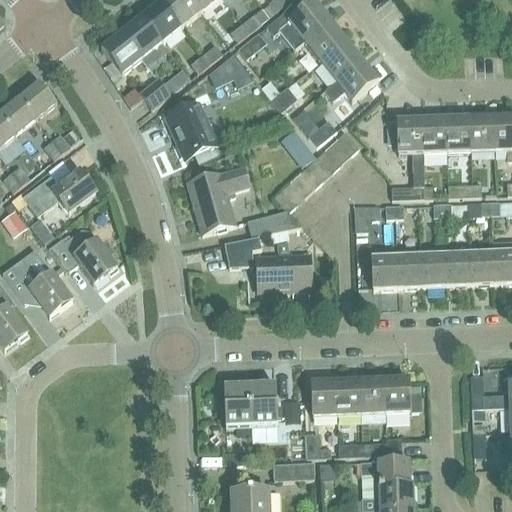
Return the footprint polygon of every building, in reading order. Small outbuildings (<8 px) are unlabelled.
[(168,0),(160,7),(181,33),(201,18),(186,0),(168,0)] [(186,0),(201,18),(220,2),(218,0),(186,0)] [(281,0),(279,0),(261,14),(268,23),(288,8),(281,0)] [(294,56),(303,49),(331,27),(314,6),(305,14),(299,6),(265,33),(273,43),(280,37),(294,56)] [(181,33),(160,7),(141,22),(162,49),(181,33)] [(261,14),(242,29),(249,38),(268,23),(261,14)] [(121,38),(142,64),(162,49),(141,22),(121,38)] [(346,46),(331,27),(303,49),(319,69),(346,46)] [(249,38),(242,29),(231,39),(237,48),(249,38)] [(142,64),(121,38),(101,54),(122,80),(142,64)] [(362,66),(346,46),(319,69),(334,88),(362,66)] [(247,49),(239,56),(246,65),(254,59),(247,49)] [(203,61),(210,69),(222,60),(215,51),(203,61)] [(198,79),(210,69),(203,61),(191,70),(198,79)] [(231,61),(208,79),(215,94),(233,86),(237,95),(252,88),(240,73),(237,70),(231,61)] [(378,86),(362,66),(334,88),(324,97),(332,108),(343,99),(350,109),(378,86)] [(176,82),(164,92),(171,100),(183,91),(176,82)] [(152,116),(171,101),(171,100),(164,92),(157,84),(139,99),(152,116)] [(279,99),(270,89),(269,87),(261,94),(263,95),(271,106),(279,99)] [(39,88),(18,105),(35,126),(56,110),(39,88)] [(287,93),(279,99),(271,106),(280,118),(297,105),(287,93)] [(0,123),(15,142),(35,126),(18,105),(0,119),(0,123)] [(198,111),(185,116),(167,124),(174,140),(177,138),(181,148),(178,149),(185,164),(216,151),(198,111)] [(511,121),(493,123),(494,157),(506,157),(507,168),(511,167),(511,121)] [(0,154),(15,142),(0,123),(0,154)] [(471,158),(469,123),(445,124),(447,159),(471,158)] [(471,158),(494,157),(493,123),(469,123),(471,158)] [(447,159),(445,124),(421,125),(423,159),(447,159)] [(423,159),(421,125),(397,126),(398,160),(414,160),(415,192),(391,193),(392,206),(424,205),(424,192),(423,159)] [(329,127),(309,142),(317,152),(336,136),(329,127)] [(345,137),(334,147),(349,163),(360,153),(345,137)] [(60,140),(52,147),(62,159),(70,153),(60,140)] [(62,159),(52,147),(44,153),(54,166),(62,159)] [(349,163),(334,147),(325,155),(340,171),(349,163)] [(332,179),(340,171),(325,155),(317,163),(332,179)] [(308,171),(323,188),(332,179),(317,163),(308,171)] [(314,196),(323,188),(308,171),(299,180),(314,196)] [(19,173),(11,179),(21,192),(29,185),(19,173)] [(245,173),(221,180),(187,190),(202,241),(235,231),(227,201),(251,194),(245,173)] [(51,182),(35,194),(23,204),(28,210),(37,223),(59,207),(69,220),(96,200),(79,177),(58,192),(51,182)] [(21,192),(11,179),(3,186),(13,198),(21,192)] [(304,205),(314,196),(299,180),(290,188),(304,205)] [(295,213),(304,205),(290,188),(280,196),(295,213)] [(473,203),(473,191),(449,192),(449,204),(473,203)] [(473,191),(473,203),(482,203),(481,191),(473,191)] [(449,192),(433,193),(433,192),(424,192),(424,205),(449,204),(449,192)] [(288,220),(295,213),(280,196),(273,204),(286,218),(288,220)] [(20,200),(12,207),(15,213),(19,217),(28,210),(23,204),(20,200)] [(491,222),(511,220),(511,208),(490,209),(491,222)] [(465,209),(442,210),(443,223),(465,223),(465,209)] [(491,222),(490,209),(465,209),(465,223),(481,222),(491,222)] [(442,210),(433,210),(433,224),(443,223),(442,210)] [(395,225),(394,212),(385,212),(386,225),(395,225)] [(394,212),(395,225),(403,224),(403,212),(394,212)] [(10,220),(2,226),(12,240),(25,232),(14,217),(10,220)] [(301,234),(288,220),(286,218),(247,227),(251,242),(276,238),(287,236),(301,234)] [(53,243),(48,236),(39,243),(44,250),(53,243)] [(287,236),(276,238),(277,246),(288,244),(287,236)] [(117,274),(97,246),(91,238),(81,237),(64,250),(61,246),(48,256),(65,280),(79,270),(94,291),(117,274)] [(252,257),(261,255),(259,243),(224,251),(229,274),(253,273),(252,257)] [(511,247),(491,249),(492,259),(493,291),(511,290),(511,247)] [(469,292),(493,291),(492,259),(468,260),(469,292)] [(469,292),(468,260),(444,261),(445,293),(469,292)] [(421,294),(445,293),(444,261),(420,262),(421,294)] [(420,262),(396,263),(397,295),(421,294),(420,262)] [(292,292),(292,297),(309,296),(308,263),(258,264),(260,298),(277,298),(277,293),(292,292)] [(373,296),(397,295),(396,263),(371,264),(373,296)] [(21,265),(2,279),(24,310),(34,303),(49,323),(72,306),(51,278),(38,287),(21,265)] [(15,324),(8,313),(14,308),(0,289),(0,351),(4,357),(27,340),(15,324)] [(509,414),(511,414),(511,389),(508,389),(509,402),(483,403),(483,383),(470,383),(472,416),(473,416),(484,415),(509,414)] [(408,385),(382,386),(384,420),(410,419),(409,401),(408,385)] [(382,386),(359,387),(360,421),(384,420),(382,386)] [(359,387),(334,388),(335,422),(360,421),(359,387)] [(313,423),(335,422),(334,388),(311,388),(313,423)] [(275,390),(249,391),(251,433),(277,432),(275,390)] [(225,435),(251,433),(249,391),(224,392),(225,435)] [(286,410),(287,430),(298,429),(297,410),(286,410)] [(484,415),(473,416),(473,425),(484,425),(484,415)] [(472,431),(473,440),(485,439),(485,430),(472,431)] [(305,439),(307,464),(329,463),(328,454),(318,454),(317,439),(305,439)] [(485,439),(473,440),(474,464),(486,463),(485,439)] [(385,449),(373,449),(374,461),(400,460),(399,444),(385,445),(385,449)] [(361,450),(361,462),(374,461),(373,449),(361,450)] [(338,463),(353,462),(361,462),(361,450),(337,451),(338,463)] [(234,458),(235,471),(248,470),(247,457),(234,458)] [(377,468),(360,469),(360,481),(371,480),(372,504),(361,505),(361,507),(361,511),(413,511),(412,491),(410,491),(409,466),(389,467),(377,468)] [(274,487),(312,485),(314,485),(313,469),(273,471),(274,487)] [(333,470),(320,471),(320,486),(334,485),(333,470)] [(231,511),(269,511),(269,496),(231,498),(231,511)]
